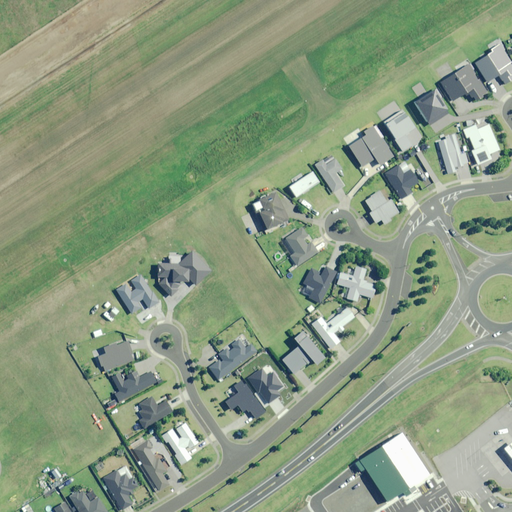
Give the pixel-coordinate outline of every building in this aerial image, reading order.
[(474,101),(475,101),(475,102),(483,97),(482,95),(485,93),(467,65),(440,83),(452,101),(467,91),(474,101)] [(384,125),(394,140),(402,152),(411,145),(404,134),(412,129),(402,113),(384,125)] [(498,150),(488,125),(476,130),(474,125),(462,130),(465,138),(468,137),(473,150),(470,151),(476,165),(490,160),(488,155),(498,150)] [(379,139),(371,127),(363,132),(365,136),(347,147),(361,168),(374,159),(379,166),(392,157),(380,138),(379,139)] [(457,167),(463,166),(462,164),(466,163),(463,151),(460,152),(455,134),(444,137),(445,139),(435,142),(438,153),(437,154),(439,161),(443,161),(446,174),(455,172),(455,170),(458,170),(457,167)] [(400,153),(395,157),(400,163),(404,159),(400,153)] [(341,169),(334,160),(325,165),(322,160),(314,165),(332,193),(343,186),(334,173),(341,169)] [(402,174),(397,165),(384,173),(402,201),(412,195),(408,189),(418,183),(409,170),(402,174)] [(318,183),(311,173),(288,188),(295,198),(318,183)] [(385,202),(378,191),(364,201),(371,212),(368,213),(375,224),(380,220),(383,225),(390,221),(388,219),(397,213),(389,200),(385,202)] [(254,212),(263,231),(287,220),(281,208),(274,192),(257,200),(262,211),(258,213),(257,210),(254,212)] [(307,237),(301,228),(285,238),(295,253),(290,256),(296,266),(317,253),(310,243),(306,245),(302,240),(307,237)] [(373,265),(369,268),(374,274),(378,271),(373,265)] [(335,272),(324,267),(320,274),(309,269),(301,285),(312,290),(308,298),(319,304),(335,272)] [(365,270),(355,267),(352,277),(339,273),(336,284),(349,288),(346,299),(356,302),(358,294),(371,298),(375,285),(362,281),(365,270)] [(353,318),(346,308),(325,324),(319,317),(310,324),(329,349),(339,342),(333,334),(337,330),(339,333),(343,330),(341,327),(353,318)] [(310,336),(305,329),(292,339),(298,346),(281,360),(292,375),(310,360),(314,365),(323,358),(307,338),(310,336)] [(244,349),(238,340),(231,345),(233,348),(228,352),(226,349),(218,354),(223,361),(220,363),(218,361),(209,368),(218,380),(256,352),(250,345),(244,349)] [(134,360),(127,342),(115,346),(114,344),(102,348),(105,354),(97,357),(103,372),(134,360)] [(139,378),(135,371),(126,376),(128,380),(123,382),(118,373),(111,377),(118,391),(114,394),(118,402),(156,383),(150,372),(139,378)] [(241,413),(245,410),(248,414),(250,413),(251,414),(255,420),(264,413),(240,381),(233,386),(238,392),(224,402),(230,410),(236,406),(241,413)] [(277,399),(269,389),(260,396),(265,401),(268,399),(271,403),(277,399)] [(166,398),(155,405),(150,397),(139,404),(142,410),(139,412),(143,419),(139,421),(144,429),(172,412),(166,403),(168,402),(166,398)] [(197,443),(184,423),(175,429),(181,438),(178,440),(171,429),(161,436),(165,443),(167,442),(175,454),(173,456),(180,466),(190,459),(184,448),(187,446),(189,449),(197,443)] [(511,438),(510,437),(500,446),(511,461),(511,438)] [(155,460),(152,455),(140,463),(159,492),(168,486),(161,475),(166,472),(158,458),(155,460)] [(133,495),(132,494),(131,491),(138,487),(132,478),(128,480),(125,474),(120,477),(116,471),(103,478),(122,511),(132,505),(130,503),(133,502),(130,497),(133,495)] [(105,511),(92,491),(85,496),(83,491),(77,495),(76,493),(69,497),(78,511),(105,511)] [(70,511),(65,503),(54,509),(55,511),(70,511)]
